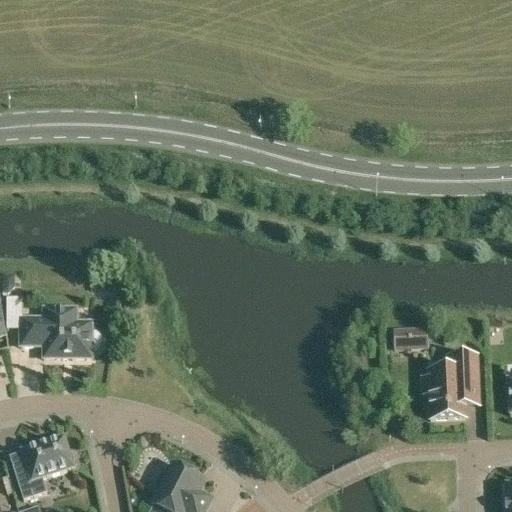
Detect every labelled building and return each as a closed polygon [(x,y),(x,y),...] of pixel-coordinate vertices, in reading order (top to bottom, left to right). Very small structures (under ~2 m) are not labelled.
[(44,322),(20,322),(20,350),(44,350),(43,362),(92,362),(92,353),(96,352),(99,350),(101,346),(101,342),(99,338),(96,335),(92,334),(92,326),(76,326),(76,312),(44,312),(44,322)] [(427,351),(426,335),(394,336),(395,352),(427,351)] [(430,423),(465,421),(464,410),(478,409),(476,360),(447,361),(448,374),(428,375),(428,381),(422,381),(423,398),(429,398),(430,423)] [(72,473),(74,472),(72,468),(74,465),(72,457),(69,456),(64,441),(21,454),(22,456),(25,465),(13,469),(24,503),(46,496),(42,482),(72,472),(72,473)] [(206,511),(211,502),(201,496),(199,496),(198,496),(204,484),(172,467),(167,478),(164,477),(160,478),(155,489),(156,493),(158,494),(151,508),(160,511),(206,511)]
